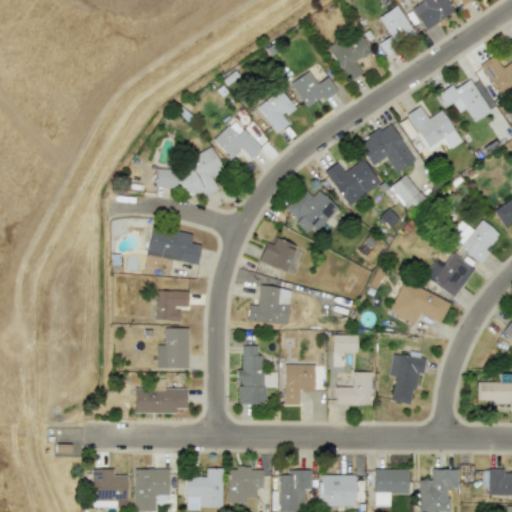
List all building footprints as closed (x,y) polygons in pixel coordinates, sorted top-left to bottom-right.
[(420,0),(421,1),(410,8),(423,29),(452,11),(445,0),(420,0)] [(377,17),(392,41),(387,45),(390,50),(414,34),(395,5),(377,17)] [(360,73),(353,61),(368,52),(355,31),(326,48),(346,81),(360,73)] [(511,59),(500,68),(492,56),(478,65),(497,93),(511,83),(511,59)] [(289,82),(304,108),(334,90),(326,76),(314,83),(307,71),(289,82)] [(451,102),(457,112),(463,108),(471,121),(488,111),(468,79),(452,88),(450,84),(436,93),(444,106),(451,102)] [(287,124),(282,116),(293,108),(279,89),(255,106),(274,133),(287,124)] [(425,148),(442,137),(449,148),(459,141),(439,109),(425,118),(417,106),(404,114),(425,148)] [(259,147),(231,120),(211,141),(229,159),(239,148),(249,158),(259,147)] [(383,157),(394,173),(412,160),(387,122),(365,137),(366,139),(357,145),(371,165),(383,157)] [(334,162),(322,172),(347,206),(379,182),(360,158),(342,172),(334,162)] [(422,198),(403,174),(387,187),(405,211),(422,198)] [(311,196),(301,187),(282,210),(307,231),(310,227),(316,231),(336,207),(316,190),(311,196)] [(511,188),(509,190),(511,194),(511,196),(491,209),(502,228),(511,222),(511,188)] [(497,234),(480,219),(471,229),(459,219),(445,236),(478,263),(488,251),(485,249),(497,234)] [(198,244),(188,243),(189,236),(148,230),(144,256),(195,263),(198,244)] [(256,261),(290,275),(299,253),(292,249),(293,246),(273,238),(270,245),(264,242),(256,261)] [(472,267),(450,253),(442,264),(434,258),(422,276),(452,297),(472,267)] [(417,312),(438,322),(447,302),(401,280),(386,311),(412,323),(417,312)] [(284,324),(288,289),(257,285),(255,305),(247,304),(245,320),(284,324)] [(186,291),(153,290),(152,319),(176,320),(177,307),(185,308),(186,291)] [(511,321),(503,333),(511,339),(511,321)] [(186,328),(162,327),(161,368),(185,368),(186,328)] [(355,335),(330,334),(330,352),(354,352),(355,335)] [(389,401),(409,404),(415,373),(421,374),(423,359),(390,353),(386,375),(393,376),(389,401)] [(281,404),(297,404),(297,390),(312,391),(312,364),(282,364),(281,404)] [(351,371),(350,387),(334,387),(333,404),(369,404),(369,372),(351,371)] [(132,412),(174,413),(174,408),(183,408),(184,388),(162,388),(162,380),(149,380),(149,387),(132,387),(132,412)] [(511,407),(511,382),(474,383),(475,402),(507,402),(507,407),(511,407)] [(124,475),(111,475),(111,468),(89,469),(90,507),(125,506),(124,475)] [(166,494),(166,468),(131,469),(132,511),(153,511),(152,494),(166,494)] [(204,477),(184,476),(183,507),(220,508),(220,468),(204,468),(204,477)] [(260,488),(260,468),(226,468),(225,502),(244,502),(244,497),(254,497),(255,488),(260,488)] [(371,506),(388,506),(388,492),(406,493),(406,469),(372,468),(371,506)] [(416,511),(447,511),(448,487),(455,487),(456,469),(429,468),(429,480),(417,479),(416,511)] [(308,488),(308,469),(285,470),(285,474),(276,475),(277,511),(302,511),(301,488),(308,488)] [(482,494),(511,495),(511,471),(483,471),(482,494)] [(353,506),(353,474),(319,475),(319,506),(353,506)]
